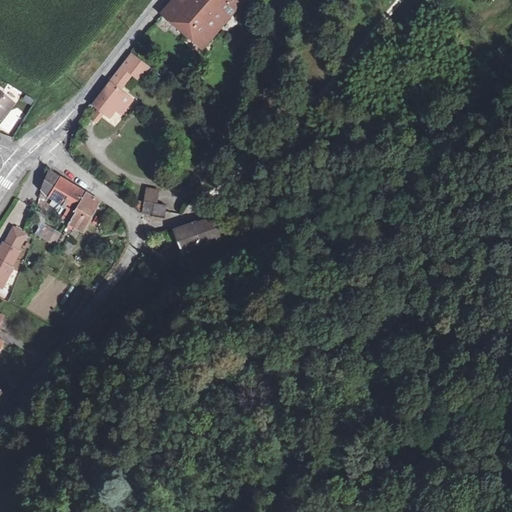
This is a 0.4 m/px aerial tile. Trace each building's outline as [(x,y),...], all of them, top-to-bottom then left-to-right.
[(202,46),(241,0),(173,0),(165,10),(163,12),(202,46)] [(110,79),(121,87),(132,73),(136,76),(146,63),(131,52),(121,64),(110,79)] [(146,63),(136,76),(140,79),(149,66),(146,63)] [(110,79),(94,100),(92,103),(110,117),(116,109),(121,113),(133,99),(120,89),(121,87),(110,79)] [(0,93),(0,117),(12,104),(0,93)] [(41,189),(47,194),(57,177),(54,175),(48,171),(41,189)] [(64,214),(70,219),(74,212),(73,211),(84,193),(68,183),(57,177),(47,194),(67,208),(64,214)] [(145,191),(144,205),(153,205),(155,205),(155,192),(145,191)] [(89,196),(84,193),(73,211),(74,212),(70,219),(60,237),(54,248),(60,252),(67,238),(73,240),(76,234),(72,232),(73,229),(81,233),(89,220),(87,219),(96,200),(89,196)] [(134,207),(142,214),(144,205),(134,204),(134,207)] [(153,205),(144,205),(142,214),(144,215),(146,216),(147,211),(153,211),(153,205)] [(163,219),(164,218),(164,206),(155,205),(153,205),(153,211),(147,211),(146,216),(152,216),(152,217),(163,219)] [(193,223),(200,247),(220,240),(214,220),(193,223)] [(200,247),(193,223),(191,224),(173,230),(183,254),(200,247)] [(44,229),(42,231),(43,231),(40,240),(52,248),(54,248),(60,237),(44,229)] [(23,237),(10,231),(2,246),(0,246),(0,285),(1,286),(2,286),(10,271),(8,269),(16,254),(14,253),(23,237)] [(71,255),(75,244),(66,241),(63,253),(71,255)]
